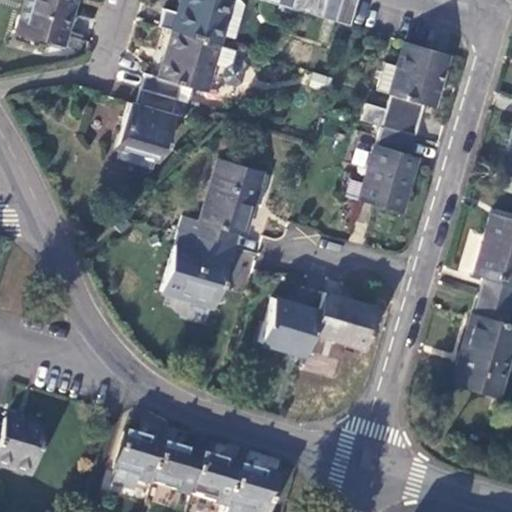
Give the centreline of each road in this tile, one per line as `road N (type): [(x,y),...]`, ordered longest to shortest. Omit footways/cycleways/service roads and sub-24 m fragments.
road 1 (residential): [(360,473),(177,414),(118,374),(79,320),(26,214)]
road 2 (residential): [(409,281),(490,15),(443,0)]
road 3 (residential): [(360,473),(409,281)]
road 4 (residential): [(0,115),(94,74),(126,2)]
road 5 (residential): [(499,511),(360,473)]
road 6 (residential): [(409,281),(292,249)]
